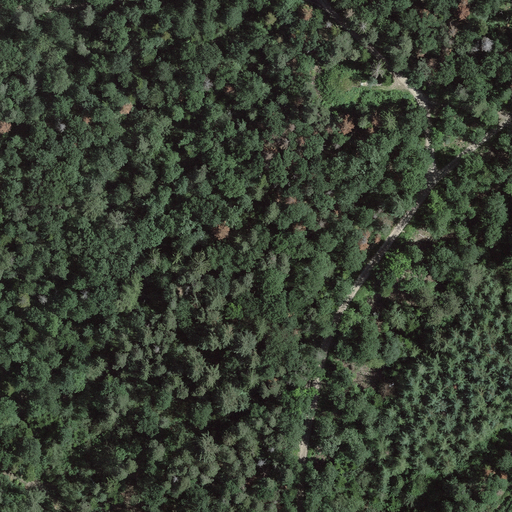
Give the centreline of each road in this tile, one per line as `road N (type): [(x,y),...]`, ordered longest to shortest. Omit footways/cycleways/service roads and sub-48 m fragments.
road 1 (track): [(300,511),(325,345),(431,170),(422,101),(326,0)]
road 2 (track): [(122,0),(55,13),(0,4)]
